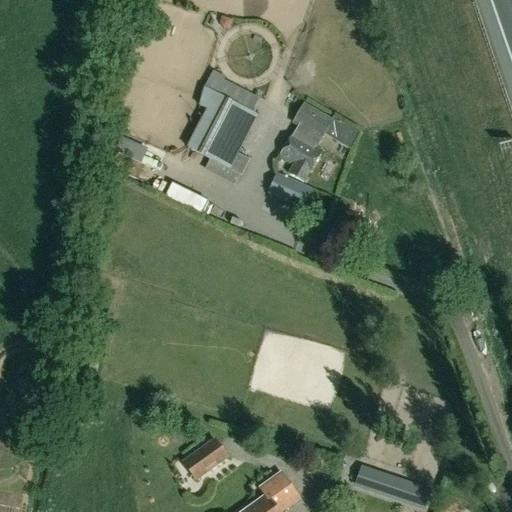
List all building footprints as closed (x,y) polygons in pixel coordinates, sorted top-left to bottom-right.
[(221,17),(219,23),(222,29),(228,31),(231,21),(221,17)] [(186,147),(230,170),(241,176),(249,161),(238,155),(258,116),(251,113),(258,100),(211,75),(205,88),(203,88),(198,106),(206,110),(186,147)] [(288,125),(298,104),(288,99),(277,119),(288,125)] [(322,152),(313,147),(314,147),(315,147),(331,120),(303,103),(291,124),(298,128),(293,136),(291,135),(278,158),(293,166),(289,174),(305,182),(322,152)] [(269,194),(302,210),(310,190),(277,175),(269,194)] [(200,216),(201,215),(207,203),(171,185),(165,197),(200,216)] [(227,217),(250,228),(257,214),(234,203),(227,217)] [(106,334),(85,329),(71,392),(92,397),(106,334)] [(195,483),(228,459),(214,440),(181,464),(195,483)] [(316,453),(311,469),(334,476),(339,460),(316,453)] [(430,489),(362,466),(355,485),(424,508),(430,489)] [(257,489),(264,499),(246,511),(283,511),(300,501),(281,473),(257,489)]
